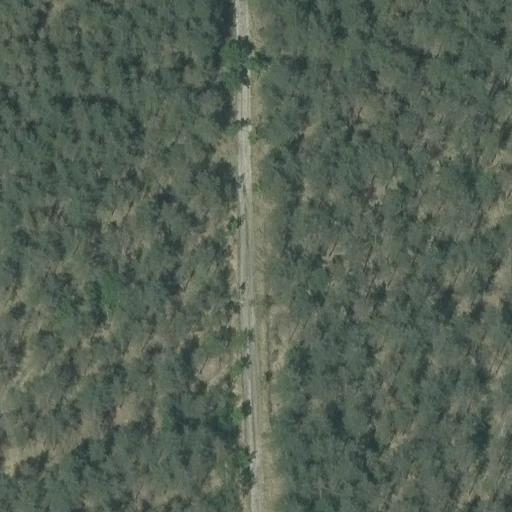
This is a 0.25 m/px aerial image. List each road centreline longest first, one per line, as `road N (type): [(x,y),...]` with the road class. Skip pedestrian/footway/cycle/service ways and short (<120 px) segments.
road 1 (track): [(255,511),(237,155),(0,311)]
road 2 (track): [(237,155),(229,0)]
